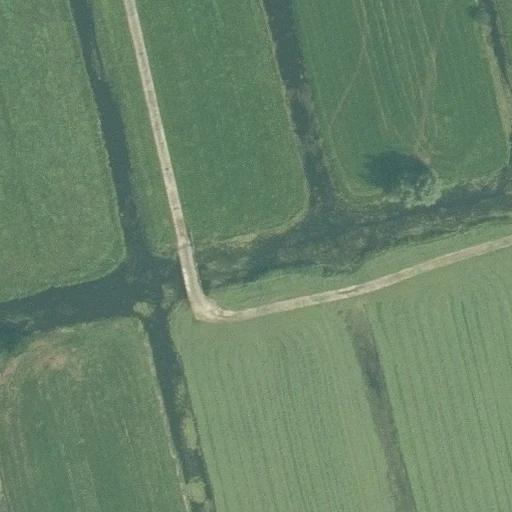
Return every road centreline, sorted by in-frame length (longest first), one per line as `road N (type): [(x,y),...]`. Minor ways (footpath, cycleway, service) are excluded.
road 1 (track): [(196,298),(225,318),(319,301),(511,240)]
road 2 (track): [(196,298),(129,0)]
